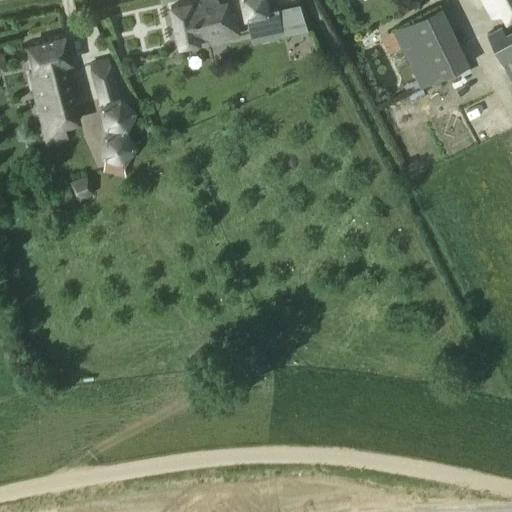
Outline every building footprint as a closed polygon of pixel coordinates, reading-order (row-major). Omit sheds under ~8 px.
[(204,0),(170,8),(179,48),(237,35),(233,16),(228,17),(224,3),(217,5),(215,0),(204,0)] [(239,0),(244,18),(245,18),(248,32),(280,26),(277,9),(270,10),(267,0),(239,0)] [(511,0),(484,0),(493,15),(511,5),(511,0)] [(441,7),(380,37),(388,54),(400,48),(419,88),(468,64),(441,7)] [(511,20),(486,35),(511,83),(511,20)] [(34,70),(32,71),(27,72),(46,143),(68,138),(65,126),(79,122),(78,113),(83,105),(72,63),(71,63),(64,37),(27,47),(34,70)] [(90,64),(99,100),(119,93),(108,59),(90,64)] [(135,111),(119,95),(99,107),(104,129),(127,129),(135,111)] [(122,130),(102,136),(103,160),(104,160),(102,173),(125,179),(123,167),(124,167),(137,147),(122,130)] [(74,201),(92,193),(87,177),(55,189),(59,201),(72,197),(74,201)]
